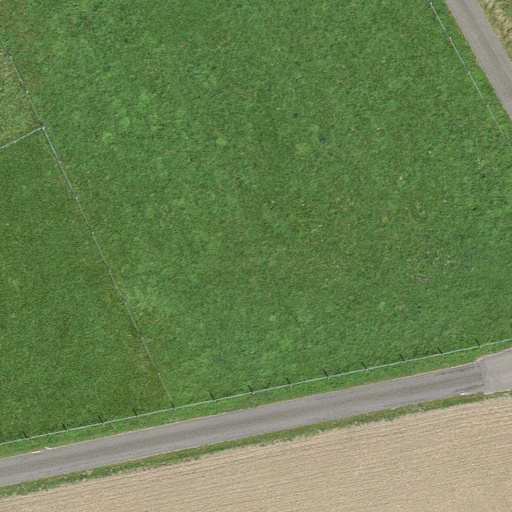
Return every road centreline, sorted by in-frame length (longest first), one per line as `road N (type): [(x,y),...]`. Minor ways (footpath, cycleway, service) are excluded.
road 1 (track): [(0,480),(511,373)]
road 2 (track): [(511,109),(451,0)]
